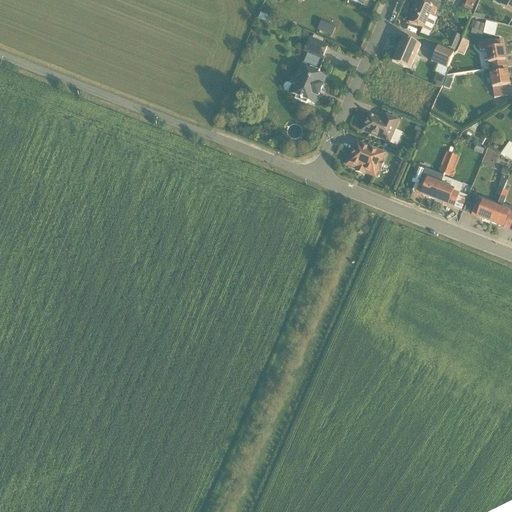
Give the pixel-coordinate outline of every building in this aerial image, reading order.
[(445,6),(432,0),(418,0),(407,24),(429,34),(436,18),(434,18),(438,11),(442,12),(445,6)] [(476,0),(464,0),(460,11),(469,15),(476,0)] [(511,0),(493,0),(492,2),(511,13),(511,0)] [(472,22),(470,29),(483,33),(482,35),(494,38),(498,26),(485,22),(484,26),(472,22)] [(310,39),(304,53),(322,61),(328,47),(321,44),(323,40),(314,35),(311,40),(310,39)] [(462,41),(451,36),(446,48),(457,53),(462,41)] [(409,70),(420,46),(401,38),(391,63),(409,70)] [(465,39),(459,52),(466,55),(471,42),(465,39)] [(485,52),(488,70),(506,67),(503,48),(500,48),(499,41),(479,44),(480,53),(485,52)] [(359,49),(352,46),(350,51),(357,54),(359,49)] [(454,54),(438,47),(431,63),(437,65),(447,70),(454,54)] [(319,72),(301,64),(292,86),(285,83),(282,91),(288,94),(287,94),(295,98),(294,100),(306,105),(307,103),(313,106),(325,79),(317,76),(319,72)] [(447,70),(437,65),(434,74),(445,79),(449,70),(447,70)] [(488,70),(493,99),(508,97),(508,95),(507,87),(508,87),(506,67),(488,70)] [(449,91),(453,81),(447,78),(443,88),(449,91)] [(391,142),(394,144),(399,133),(395,132),(400,121),(385,115),(382,121),(368,115),(360,132),(390,145),(391,142)] [(365,174),(376,179),(386,156),(357,143),(346,166),(357,170),(356,173),(364,177),(365,174)] [(511,162),(511,151),(510,150),(507,153),(504,150),(501,155),(511,162)] [(459,159),(445,153),(439,167),(441,168),(439,174),(451,179),(459,159)] [(412,192),(434,201),(442,181),(444,177),(426,170),(425,172),(417,169),(411,184),(414,186),(412,192)] [(500,198),(506,184),(507,182),(501,180),(495,195),(500,198)] [(460,188),(442,181),(434,201),(461,212),(467,198),(457,194),(460,188)] [(490,224),(509,231),(511,222),(511,208),(503,205),(511,185),(506,184),(500,198),(497,205),(490,224)] [(471,216),(490,224),(497,205),(479,198),(471,216)] [(472,206),(467,204),(464,213),(468,215),(472,206)]
